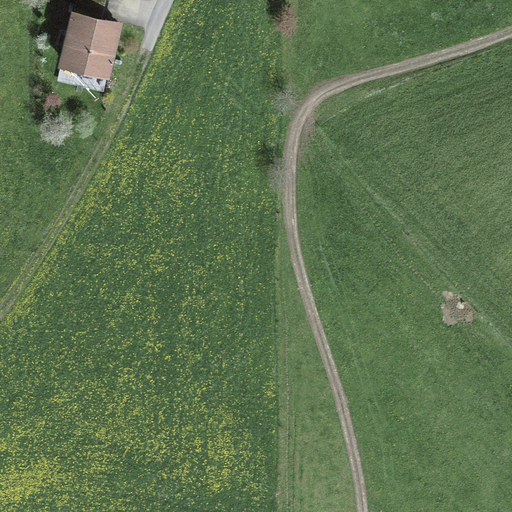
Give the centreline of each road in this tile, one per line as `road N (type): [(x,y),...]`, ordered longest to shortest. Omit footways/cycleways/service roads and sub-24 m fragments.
road 1 (track): [(363,511),(358,460),(293,246),(295,132),(304,110),(341,83),(511,30)]
road 2 (track): [(0,313),(107,142),(161,21)]
